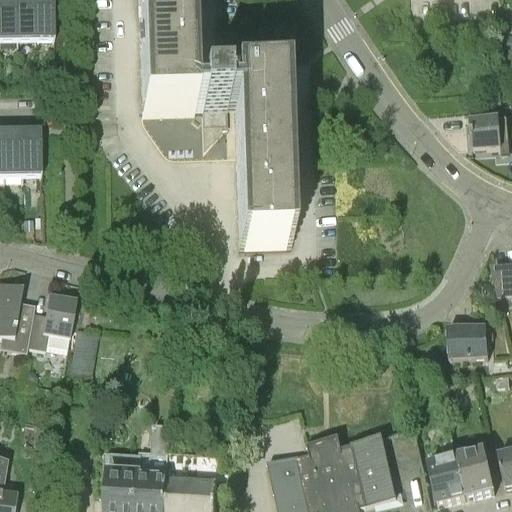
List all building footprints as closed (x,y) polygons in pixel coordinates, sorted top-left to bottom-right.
[(194,118),(193,110),(189,0),(137,0),(142,120),(141,120),(141,121),(194,119),(194,118)] [(51,2),(33,2),(34,46),(52,46),(53,46),(52,1),(51,1),(51,2)] [(16,2),(0,2),(0,46),(17,46),(16,2)] [(34,46),(33,2),(16,2),(17,46),(34,46)] [(511,40),(502,38),(498,52),(511,55),(511,40)] [(233,89),(234,109),(229,109),(226,109),(225,96),(201,97),(201,110),(193,110),(194,118),(201,118),(201,119),(202,119),(203,133),(203,131),(225,131),(225,132),(226,132),(225,118),(226,118),(226,117),(230,117),(234,117),(238,256),(290,254),(284,87),(285,87),(285,86),(232,88),(233,89)] [(489,112),(500,111),(499,95),(488,96),(489,112)] [(507,124),(470,127),(473,156),(501,154),(500,145),(509,144),(507,124)] [(39,182),(40,182),(39,137),(38,137),(38,138),(20,138),(21,182),(39,182)] [(21,182),(20,138),(3,138),(3,183),(21,182)] [(32,226),(23,226),(23,236),(32,236),(32,226)] [(0,355),(26,360),(27,354),(33,319),(34,312),(14,309),(17,295),(0,291),(0,355)] [(511,296),(499,298),(504,319),(511,318),(511,296)] [(33,319),(27,354),(45,357),(47,341),(69,345),(76,308),(57,305),(56,311),(47,309),(45,321),(33,319)] [(77,334),(67,394),(89,398),(99,338),(77,334)] [(487,334),(453,336),(447,336),(449,366),(488,364),(487,334)] [(36,383),(30,376),(24,375),(22,387),(35,390),(36,383)] [(509,382),(497,383),(497,392),(510,391),(509,382)] [(34,450),(45,452),(49,428),(38,426),(34,450)] [(139,463),(106,462),(103,511),(109,511),(108,511),(166,511),(169,461),(170,433),(153,433),(152,460),(139,459),(139,463)] [(336,443),(326,445),(309,449),(306,450),(306,453),(307,453),(309,460),(270,469),(269,469),(267,469),(267,472),(268,472),(276,511),(372,511),(395,507),(398,507),(397,504),(383,445),(384,445),(383,443),(381,443),(381,444),(341,453),(339,445),(340,445),(339,442),(336,443)] [(465,505),(456,466),(457,466),(453,447),(444,449),(448,468),(428,472),(437,511),(465,505)] [(486,459),(461,465),(457,466),(456,466),(465,505),(495,499),(486,459)] [(511,494),(511,459),(498,463),(505,496),(511,494)] [(169,461),(166,511),(216,511),(217,493),(241,494),(242,476),(231,475),(231,465),(169,461)] [(0,511),(14,511),(16,502),(0,500),(0,497),(5,469),(0,468),(0,511)]
